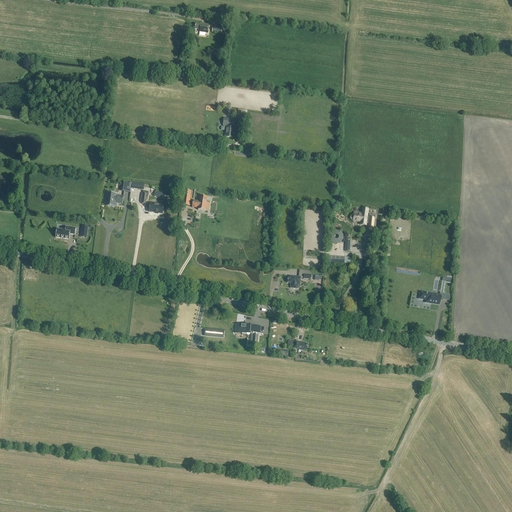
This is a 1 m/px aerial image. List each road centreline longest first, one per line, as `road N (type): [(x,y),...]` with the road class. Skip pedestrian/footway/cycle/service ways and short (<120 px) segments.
road 1 (tertiary): [(301,316),(0,250)]
road 2 (track): [(0,116),(215,146),(238,142),(238,132)]
road 3 (tertiary): [(301,316),(511,355)]
road 4 (track): [(55,0),(214,21)]
